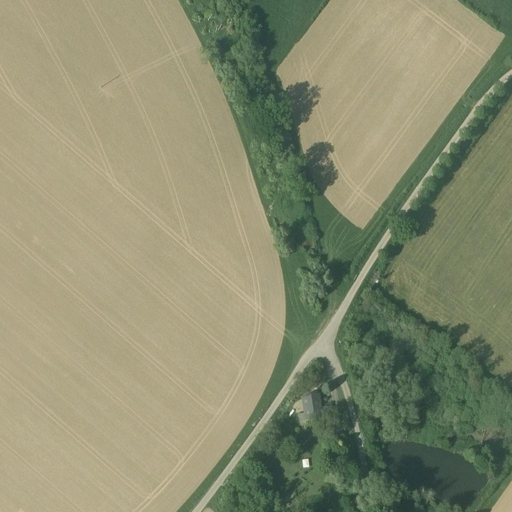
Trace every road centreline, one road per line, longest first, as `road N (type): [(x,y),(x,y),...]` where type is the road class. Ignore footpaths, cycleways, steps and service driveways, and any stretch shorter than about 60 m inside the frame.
road 1 (unclassified): [(324,343),(429,174),(511,73)]
road 2 (unclassified): [(197,511),(324,343)]
road 3 (unclassified): [(369,511),(324,343)]
